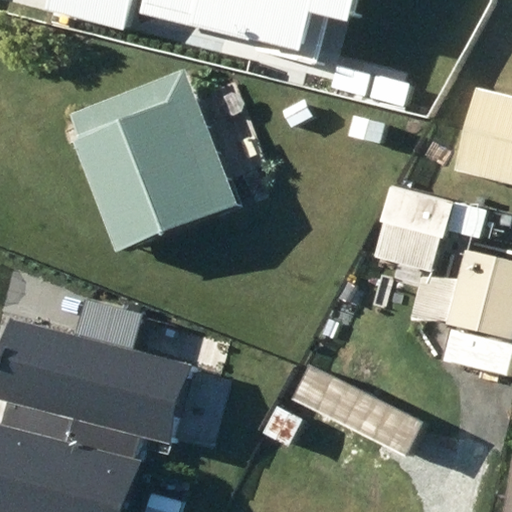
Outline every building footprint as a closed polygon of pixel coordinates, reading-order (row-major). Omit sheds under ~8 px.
[(394,15),(329,0),(312,0),(299,56),(380,75),(394,15)] [(82,121),(139,255),(254,207),(197,73),(82,121)] [(469,175),(511,184),(511,99),(486,94),(469,175)] [(310,102),(289,115),(300,132),(321,119),(310,102)] [(361,140),(393,146),(397,125),(365,118),(361,140)] [(404,223),(449,233),(455,204),(411,194),(404,223)] [(465,203),(457,233),(491,242),(499,211),(465,203)] [(462,328),(466,329),(458,365),(511,377),(511,263),(478,256),(462,328)] [(28,344),(110,374),(131,315),(50,285),(28,344)] [(341,334),(330,358),(378,381),(389,356),(341,334)] [(284,411),(272,434),(300,449),(313,426),(284,411)]
